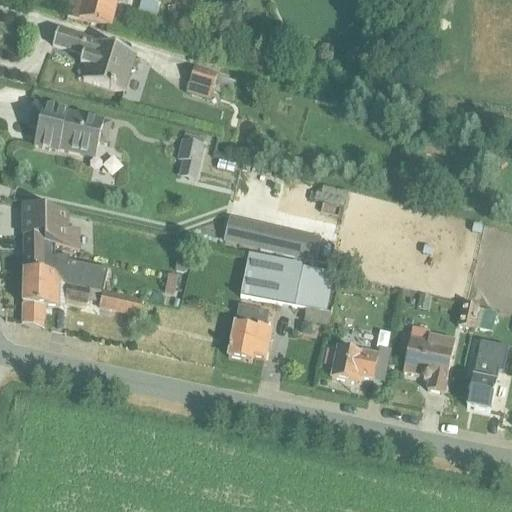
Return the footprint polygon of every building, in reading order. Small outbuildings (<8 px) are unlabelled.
[(70,0),(66,19),(112,30),(119,0),(70,0)] [(120,0),(113,30),(121,32),(129,0),(120,0)] [(141,1),(137,17),(156,21),(160,5),(155,4),(156,0),(144,0),(144,2),(141,1)] [(57,33),(52,48),(83,57),(80,67),(87,69),(82,81),(125,95),(131,75),(136,74),(139,64),(136,60),(137,58),(57,33)] [(195,70),(186,95),(209,102),(212,93),(232,99),(237,85),(217,79),(218,77),(195,70)] [(34,106),(29,130),(38,132),(34,149),(59,155),(59,153),(95,162),(98,147),(107,149),(112,126),(68,116),(68,114),(34,106)] [(488,128),(486,133),(511,140),(511,132),(505,131),(504,133),(488,128)] [(180,142),(176,163),(182,164),(178,179),(196,183),(204,148),(203,147),(204,141),(184,137),(183,143),(180,142)] [(431,138),(426,149),(445,156),(449,146),(431,138)] [(344,205),(346,188),(317,186),(316,203),(344,205)] [(54,246),(54,250),(79,255),(78,231),(68,231),(69,217),(23,206),(23,211),(24,211),(25,232),(23,232),(24,237),(45,237),(45,243),(54,246)] [(229,218),(223,245),(315,267),(322,241),(229,218)] [(45,237),(24,237),(24,273),(54,275),(61,282),(66,286),(103,294),(108,272),(69,264),(69,259),(54,258),(54,250),(54,246),(45,243),(45,237)] [(306,312),(331,316),(339,277),(249,260),(241,299),(306,312)] [(54,275),(24,273),(22,325),(45,331),(46,308),(59,308),(61,282),(54,275)] [(169,276),(165,295),(175,297),(178,279),(169,276)] [(66,286),(61,282),(59,308),(85,314),(87,307),(65,302),(66,286)] [(103,294),(66,286),(65,302),(87,307),(88,302),(100,304),(99,311),(139,320),(143,303),(103,294)] [(420,297),(417,311),(429,314),(432,299),(420,297)] [(475,331),(479,311),(480,310),(462,306),(457,328),(475,332),(475,331)] [(239,309),(229,360),(252,365),(254,359),(265,361),(271,331),(266,330),(269,315),(239,309)] [(479,311),(475,331),(492,335),(496,315),(479,311)] [(331,316),(306,312),(304,324),(328,329),(331,316)] [(410,342),(412,332),(402,330),(398,351),(408,354),(403,376),(421,379),(422,382),(425,384),(430,383),(427,393),(444,397),(455,343),(428,337),(426,345),(410,342)] [(426,345),(428,337),(429,333),(412,330),(412,332),(410,342),(426,345)] [(481,344),(467,410),(490,415),(499,373),(503,374),(508,350),(481,344)] [(334,369),(338,351),(327,348),(323,366),(334,369)] [(379,356),(373,382),(385,385),(392,352),(380,350),(379,356)] [(338,351),(334,369),(332,381),(360,387),(361,380),(373,382),(379,356),(361,352),(360,356),(338,351)]
